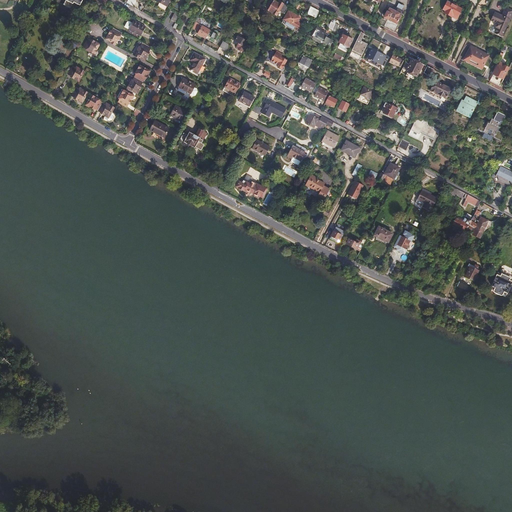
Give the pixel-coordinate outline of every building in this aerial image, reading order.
[(65,0),(63,5),(70,9),(71,7),(72,8),(75,3),(79,6),(82,0),(65,0)] [(268,10),(276,15),(279,10),(284,13),(287,6),(279,1),(278,3),(273,0),(268,10)] [(452,3),(447,0),(443,8),(445,9),(444,12),(456,18),(461,8),(456,5),(457,4),(453,2),(452,3)] [(396,23),(403,11),(401,10),(403,5),(399,3),(396,9),(393,7),(391,9),(390,8),(388,11),(387,11),(384,17),(396,23)] [(315,16),(318,10),(310,6),(307,14),(315,17),(315,16)] [(489,21),(495,24),(494,27),(496,28),(494,34),(501,38),(511,16),(511,11),(504,7),(501,15),(493,12),(489,21)] [(290,24),(289,26),(299,32),(303,25),(297,22),(299,17),(288,11),(281,22),(285,24),(286,22),(290,24)] [(145,26),(132,20),(131,22),(128,29),(127,29),(140,35),(145,26)] [(200,26),(195,23),(192,28),(197,31),(200,26)] [(205,38),(209,31),(202,26),(198,34),(205,38)] [(323,29),(317,26),(312,35),(322,40),(325,33),(322,32),(323,29)] [(113,28),(106,40),(115,44),(122,33),(113,28)] [(214,34),(209,31),(205,38),(210,41),(214,34)] [(361,40),(364,33),(360,32),(348,55),(358,61),(367,43),(361,40)] [(247,42),(248,43),(249,42),(248,41),(250,38),(243,34),(241,38),(238,36),(233,45),(242,50),(247,42)] [(349,38),(342,34),(338,43),(348,48),(353,40),(352,39),(350,37),(349,38)] [(231,42),(224,38),(221,44),(227,47),(231,42)] [(99,45),(88,39),(83,48),(94,54),(99,45)] [(144,61),(151,47),(142,43),(135,56),(144,61)] [(476,47),(475,49),(470,47),(466,55),(470,57),(469,61),(478,65),(480,62),(483,64),(487,56),(484,54),(485,52),(476,47)] [(385,56),(371,49),(367,57),(381,64),(385,56)] [(277,64),(282,54),(277,51),(271,61),(277,64)] [(205,58),(194,52),(190,59),(193,60),(189,69),(190,69),(190,70),(192,71),(192,70),(197,73),(205,58)] [(284,55),(282,54),(277,64),(278,65),(277,66),(282,69),(284,65),(288,66),(289,64),(285,61),(286,60),(284,59),(284,57),(283,57),(284,55)] [(403,60),(392,54),(388,61),(393,64),(393,63),(397,65),(397,64),(400,65),(403,60)] [(311,60),(303,55),(299,63),(307,68),(311,60)] [(405,62),(402,68),(415,75),(421,65),(411,60),(409,64),(405,62)] [(489,81),(503,88),(511,69),(504,66),(504,65),(500,62),(498,65),(497,65),(489,81)] [(430,76),(434,69),(427,65),(423,73),(430,76)] [(79,81),(84,72),(73,66),(67,75),(79,81)] [(134,77),(143,82),(149,71),(141,66),(134,77)] [(128,89),(136,93),(143,82),(134,77),(128,89)] [(223,87),(234,93),(240,82),(229,77),(223,87)] [(195,85),(183,78),(178,87),(186,92),(190,94),(194,86),(195,85)] [(311,92),(315,83),(305,78),(301,86),(311,92)] [(292,83),(287,80),(284,86),(289,89),(292,83)] [(451,89),(435,81),(430,90),(446,98),(451,89)] [(196,88),(194,86),(190,94),(189,95),(192,96),(195,95),(197,91),(196,88)] [(76,87),(71,95),(82,102),(87,93),(76,87)] [(327,92),(319,87),(315,96),(323,100),(327,92)] [(371,91),(364,88),(360,94),(365,97),(363,100),(366,102),(370,94),(369,93),(371,91)] [(132,95),(124,90),(118,102),(126,107),(132,95)] [(253,97),(243,91),(238,100),(249,106),(253,97)] [(479,104),(484,95),(480,93),(476,101),(465,96),(462,103),(460,102),(457,108),(464,112),(462,115),(469,118),(476,103),(479,104)] [(293,105),(294,101),(284,95),(282,99),(293,105)] [(87,104),(98,111),(103,102),(91,96),(87,104)] [(328,96),(325,102),(333,106),(336,100),(328,96)] [(254,104),(250,111),(259,116),(260,114),(268,118),(270,113),(280,118),(285,109),(267,100),(262,109),(254,104)] [(349,104),(342,101),(339,108),(345,111),(349,104)] [(399,109),(385,101),(383,106),(385,107),(383,112),(392,117),(394,112),(397,113),(399,109)] [(103,102),(98,111),(109,117),(113,109),(103,102)] [(417,108),(408,104),(406,108),(415,112),(417,108)] [(186,112),(175,106),(170,115),(181,121),(186,112)] [(485,121),(482,119),(480,123),(482,124),(479,129),(484,131),(481,137),(492,143),(495,137),(502,141),(505,134),(497,129),(500,121),(502,122),(506,115),(498,111),(494,119),(492,118),(490,122),(485,120),(485,121)] [(319,121),(319,120),(309,114),(305,122),(322,132),(326,124),(319,121)] [(333,122),(321,116),(319,120),(319,121),(326,124),(330,127),(333,122)] [(423,121),(417,118),(412,129),(421,134),(422,130),(436,137),(439,129),(431,125),(432,122),(425,118),(423,121)] [(152,133),(164,140),(170,129),(155,121),(150,130),(153,132),(152,133)] [(188,131),(183,141),(194,147),(200,150),(203,144),(200,143),(206,133),(205,132),(198,129),(194,135),(188,131)] [(338,136),(328,131),(322,142),(333,148),(338,136)] [(393,144),(398,146),(402,139),(398,136),(393,144)] [(402,139),(398,146),(406,151),(410,143),(402,139)] [(269,147),(255,140),(250,149),(264,156),(269,147)] [(361,148),(346,140),(341,150),(355,157),(357,152),(359,153),(361,148)] [(300,161),(305,152),(302,150),(303,147),(296,143),(295,147),(292,145),(286,156),(291,159),(290,160),(291,161),(297,165),(298,164),(300,161)] [(399,168),(390,163),(385,174),(393,179),(399,168)] [(511,182),(511,171),(500,166),(496,174),(511,182)] [(318,179),(310,174),(305,183),(315,189),(314,190),(318,192),(317,195),(320,197),(320,198),(323,200),(329,189),(324,186),(325,184),(318,180),(318,179)] [(362,185),(353,180),(346,194),(355,199),(362,185)] [(260,197),(262,198),(266,189),(251,181),(250,184),(243,181),(241,183),(238,182),(236,187),(249,194),(250,193),(251,192),(253,194),(254,196),(257,198),(259,197),(260,197)] [(461,198),(464,193),(450,185),(447,192),(454,196),(455,195),(461,198)] [(436,198),(421,190),(416,199),(424,202),(422,207),(429,211),(436,198)] [(269,192),(263,203),(268,206),(274,195),(269,192)] [(474,214),(481,202),(468,195),(466,197),(477,203),(476,205),(465,199),(460,209),(473,216),(474,214)] [(488,220),(474,214),(473,216),(472,219),(475,221),(470,230),(473,231),(472,234),(481,238),(488,220)] [(453,224),(469,232),(470,230),(475,221),(472,219),(469,218),(467,219),(464,217),(463,219),(459,217),(458,220),(456,218),(453,224)] [(339,234),(340,230),(336,227),(334,231),(333,231),(330,236),(338,240),(341,235),(339,234)] [(388,242),(392,234),(378,227),(374,235),(388,242)] [(414,236),(405,231),(403,235),(404,235),(403,237),(399,235),(393,246),(401,251),(400,253),(404,254),(406,250),(404,249),(409,241),(411,242),(414,236)] [(346,244),(359,251),(362,245),(359,243),(360,241),(355,239),(354,242),(349,239),(346,244)] [(424,248),(431,252),(434,247),(426,244),(424,248)] [(459,253),(457,257),(464,261),(466,256),(459,253)] [(481,267),(476,265),(474,269),(468,266),(465,273),(467,274),(466,276),(474,280),(475,278),(477,279),(479,276),(477,274),(481,267)] [(505,291),(508,293),(511,283),(511,280),(510,280),(511,277),(502,273),(501,276),(497,274),(492,286),(496,287),(495,290),(495,292),(501,295),(504,294),(505,291)]
